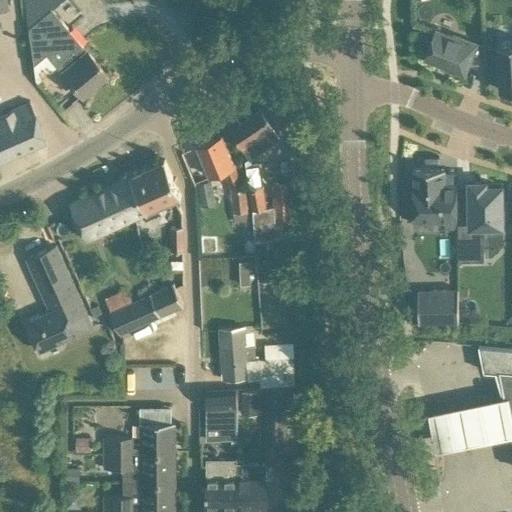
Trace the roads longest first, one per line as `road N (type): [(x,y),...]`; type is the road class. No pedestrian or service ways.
road 1 (tertiary): [(404,511),(362,279),(352,93)]
road 2 (residential): [(193,511),(187,182),(157,104)]
road 3 (unclassified): [(157,104),(200,69),(243,54),(351,51)]
road 4 (unclassified): [(0,194),(69,163),(157,104)]
road 5 (residential): [(511,137),(396,94),(352,93)]
